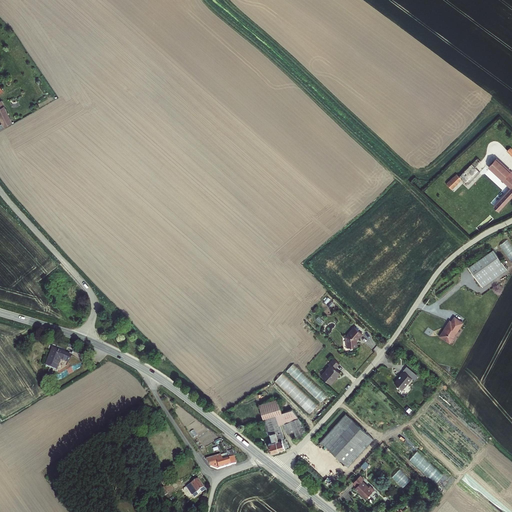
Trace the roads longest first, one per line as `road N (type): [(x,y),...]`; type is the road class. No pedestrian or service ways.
road 1 (unclassified): [(511,221),(448,260),(393,339),(278,471)]
road 2 (residential): [(85,340),(91,293),(0,190)]
road 3 (tertiary): [(152,373),(262,459)]
road 4 (residential): [(152,373),(155,395),(204,468),(218,475)]
